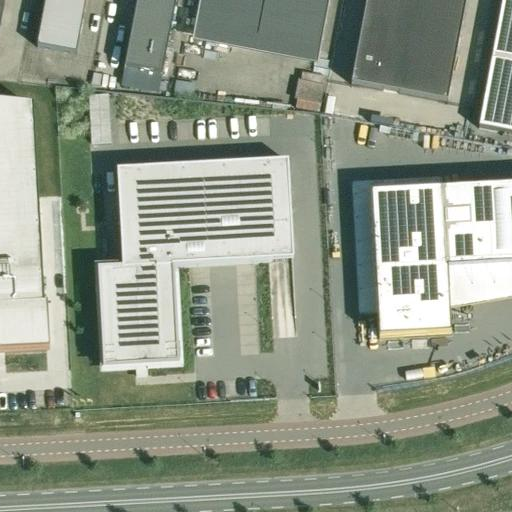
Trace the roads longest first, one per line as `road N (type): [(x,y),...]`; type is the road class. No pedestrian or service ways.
road 1 (unclassified): [(0,453),(388,430),(511,398)]
road 2 (secondary): [(511,457),(408,482),(321,491),(0,508)]
